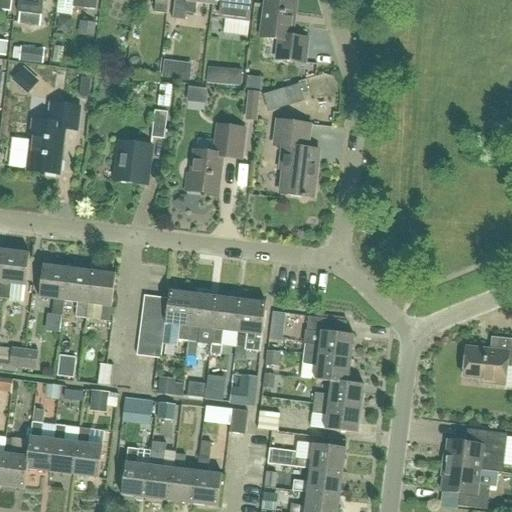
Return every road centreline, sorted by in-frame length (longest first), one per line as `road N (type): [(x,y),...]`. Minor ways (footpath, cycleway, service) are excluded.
road 1 (residential): [(340,262),(0,220)]
road 2 (residential): [(340,262),(358,100),(328,0)]
road 3 (residential): [(390,511),(411,335)]
